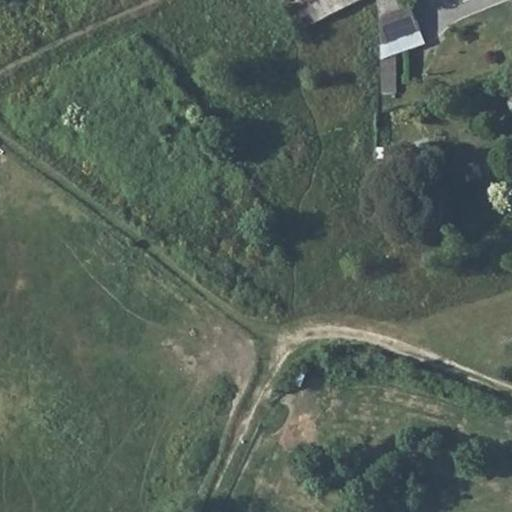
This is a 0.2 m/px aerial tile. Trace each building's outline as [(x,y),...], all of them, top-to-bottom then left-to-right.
[(323,0),(303,9),(310,25),(365,0),(323,0)] [(407,0),(412,11),(438,0),(407,0)] [(422,33),(412,11),(384,22),(385,47),(422,33)] [(397,76),(397,55),(385,55),(385,76),(397,76)] [(308,371),(296,366),(290,383),(302,388),(308,371)]
